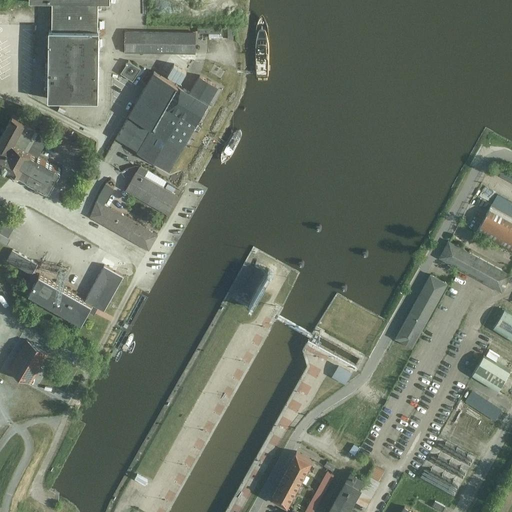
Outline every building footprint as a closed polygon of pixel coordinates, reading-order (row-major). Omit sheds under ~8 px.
[(51,3),(48,100),(99,100),(100,32),(99,5),(108,5),(107,0),(28,0),(28,3),(51,3)] [(27,24),(0,23),(0,55),(26,56),(27,24)] [(195,32),(124,32),(124,52),(168,53),(196,53),(195,32)] [(168,53),(166,56),(188,68),(196,53),(168,53)] [(208,101),(217,84),(201,75),(191,92),(178,85),(188,68),(166,56),(156,74),(148,69),(125,111),(121,109),(108,132),(172,167),(208,101)] [(136,81),(143,68),(131,61),(123,73),(136,81)] [(13,115),(0,139),(0,163),(51,190),(61,171),(23,151),(36,127),(13,115)] [(168,211),(178,193),(163,185),(166,180),(139,165),(126,189),(168,211)] [(90,216),(148,248),(157,231),(103,204),(112,187),(105,183),(95,200),(90,216)] [(511,218),(492,207),(476,234),(511,254),(511,218)] [(14,227),(5,223),(0,231),(0,232),(9,236),(14,227)] [(511,282),(511,275),(451,241),(441,259),(505,295),(511,282)] [(38,263),(13,249),(7,260),(32,274),(38,263)] [(105,310),(124,276),(104,265),(85,299),(99,307),(105,310)] [(81,297),(40,274),(30,293),(83,322),(90,310),(96,314),(97,310),(99,307),(85,299),(81,297)] [(373,381),(389,390),(448,285),(432,275),(396,339),(399,341),(392,353),(389,351),(373,381)] [(511,313),(505,309),(494,328),(511,339),(511,313)] [(48,352),(27,340),(10,371),(31,383),(48,352)] [(484,355),(472,374),(498,390),(510,371),(484,355)] [(351,372),(339,365),(333,375),(346,382),(351,372)] [(349,448),(357,453),(361,446),(352,441),(349,448)] [(297,453),(272,498),(287,506),(312,461),(297,453)] [(351,473),(329,511),(351,511),(353,509),(350,507),(360,488),(358,487),(362,479),(351,473)] [(314,511),(333,477),(327,474),(306,511),(314,511)] [(445,511),(448,507),(437,501),(434,507),(443,511),(445,511)]
